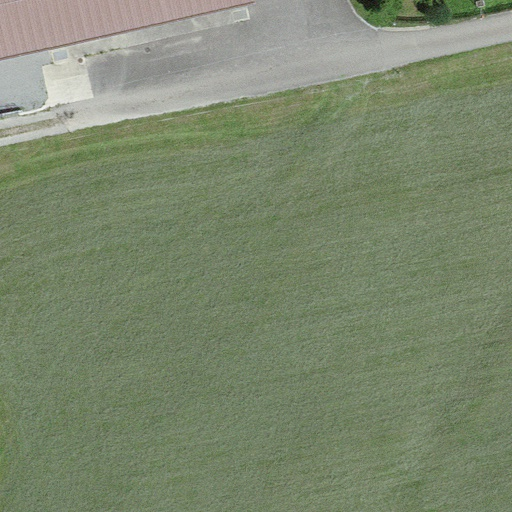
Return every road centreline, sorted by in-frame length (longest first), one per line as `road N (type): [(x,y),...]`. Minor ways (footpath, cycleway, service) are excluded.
road 1 (unclassified): [(511,29),(60,122)]
road 2 (track): [(316,6),(0,88)]
